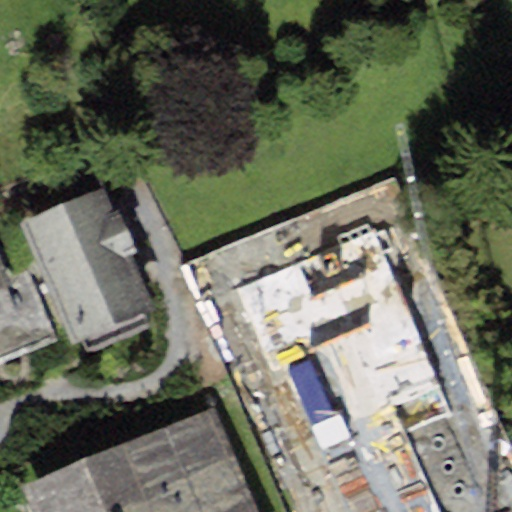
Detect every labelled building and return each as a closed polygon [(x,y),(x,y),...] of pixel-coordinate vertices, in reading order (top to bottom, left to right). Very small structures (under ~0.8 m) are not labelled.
[(0,0),(0,27),(9,24),(1,0),(0,0)] [(114,198),(34,227),(80,356),(160,327),(114,198)] [(400,211),(252,265),(293,378),(442,324),(400,211)] [(0,219),(0,279),(21,271),(0,219)] [(265,511),(233,423),(33,495),(39,511),(265,511)]
